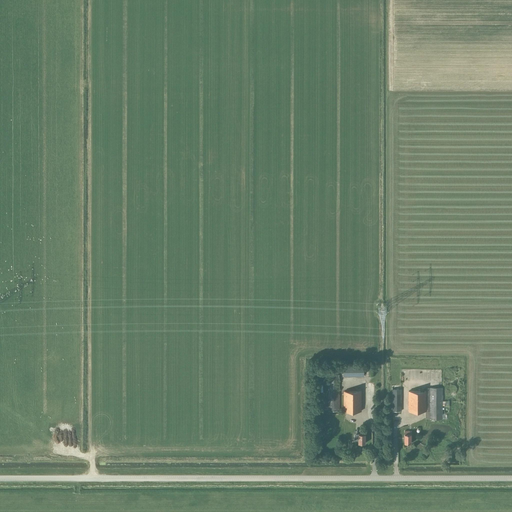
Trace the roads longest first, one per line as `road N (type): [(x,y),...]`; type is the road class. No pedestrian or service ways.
road 1 (unclassified): [(511,478),(0,478)]
road 2 (track): [(89,0),(92,478)]
